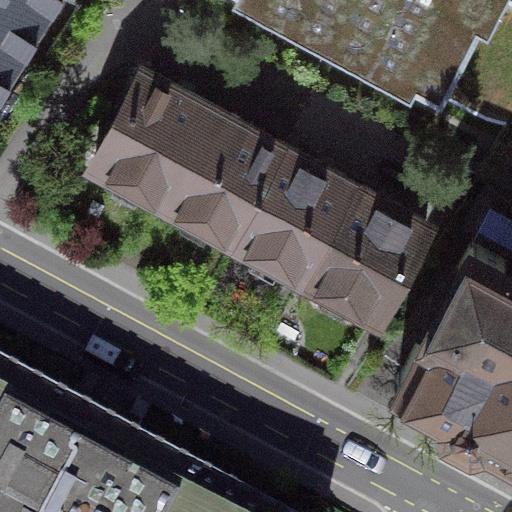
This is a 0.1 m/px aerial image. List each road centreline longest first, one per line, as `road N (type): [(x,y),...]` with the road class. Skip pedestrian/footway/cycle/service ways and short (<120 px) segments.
road 1 (tertiary): [(0,268),(457,511)]
road 2 (unknown): [(0,132),(76,0)]
